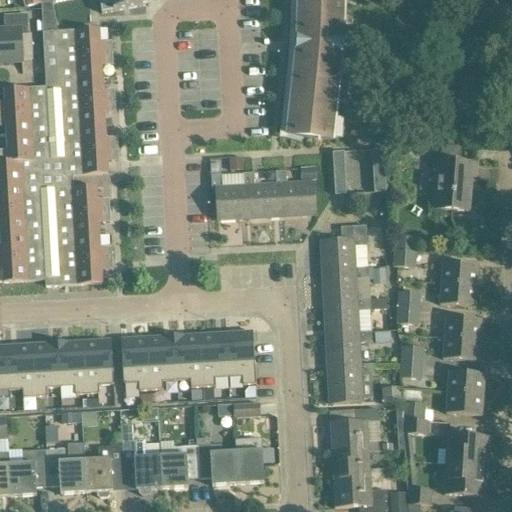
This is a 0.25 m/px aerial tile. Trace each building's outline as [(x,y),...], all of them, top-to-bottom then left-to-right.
[(24,0),(26,8),(43,5),(53,4),(72,0),(24,0)] [(99,0),(102,15),(151,6),(150,0),(99,0)] [(298,0),(297,38),(296,52),(288,136),(334,141),(343,57),(343,50),(345,4),(345,0),(298,0)] [(44,35),(46,58),(113,54),(112,43),(100,44),(100,31),(58,34),(53,4),(43,5),(44,35)] [(0,31),(0,64),(22,64),(21,35),(28,35),(27,16),(4,17),(5,31),(0,31)] [(46,58),(47,83),(102,80),(102,68),(114,67),(113,54),(46,58)] [(102,80),(47,83),(47,89),(46,89),(47,107),(116,103),(115,91),(103,91),(102,80)] [(0,103),(0,115),(48,113),(47,107),(46,89),(5,91),(5,104),(0,103)] [(47,107),(48,113),(49,131),(105,127),(104,115),(117,115),(116,103),(47,107)] [(0,127),(7,128),(7,140),(49,137),(49,131),(48,113),(0,115),(0,127)] [(49,131),(49,137),(50,155),(119,151),(118,139),(106,139),(105,127),(49,131)] [(0,151),(0,163),(50,160),(50,155),(49,137),(7,140),(8,151),(0,151)] [(50,155),(50,160),(52,185),(74,184),(73,178),(108,176),(107,163),(119,163),(119,151),(50,155)] [(375,195),(386,194),(384,151),(372,152),(375,195)] [(333,154),(335,197),(347,197),(344,154),(333,154)] [(243,159),(229,160),(230,172),(243,171),(243,159)] [(0,188),(52,185),(50,160),(0,163),(0,188)] [(436,211),(468,213),(471,183),(475,183),(476,166),(440,163),(436,211)] [(303,168),(304,180),(319,179),(319,168),(303,168)] [(275,173),(267,174),(267,182),(275,182),(275,173)] [(286,173),(275,173),(276,187),(282,186),(284,219),(316,217),(314,184),(287,186),(286,173)] [(244,175),(244,189),(249,188),(251,221),(284,219),(282,186),(276,187),(254,188),(254,174),(244,175)] [(221,176),(212,177),(212,191),(217,191),(219,222),(251,221),(249,188),(244,189),(222,190),(221,176)] [(52,185),(53,209),(53,216),(110,212),(110,200),(97,201),(97,188),(74,190),(74,184),(52,185)] [(0,212),(53,209),(52,185),(0,188),(0,212)] [(0,224),(1,236),(54,233),(53,216),(53,209),(0,212),(0,224)] [(53,216),(54,233),(55,240),(100,237),(99,225),(111,224),(110,212),(53,216)] [(321,244),(323,276),(354,275),(354,270),(368,269),(367,247),(366,229),(341,229),(341,243),(321,244)] [(0,248),(0,260),(56,257),(55,240),(54,233),(1,236),(2,248),(0,248)] [(55,240),(56,257),(56,264),(113,260),(112,248),(100,249),(100,237),(55,240)] [(417,254),(397,252),(396,268),(415,270),(417,254)] [(56,257),(0,260),(0,272),(3,272),(4,285),(46,282),(46,289),(57,288),(56,264),(56,257)] [(113,260),(56,264),(57,288),(102,286),(102,273),(114,272),(113,260)] [(443,265),(441,286),(477,288),(479,267),(443,265)] [(354,275),(323,276),(325,309),(356,307),(355,302),(370,301),(369,279),(368,269),(354,270),(354,275)] [(386,271),(373,271),(373,282),(373,283),(386,282),(386,271)] [(477,288),(441,286),(440,307),(476,309),(477,288)] [(421,296),(399,294),(398,309),(420,311),(421,296)] [(356,307),(325,309),(327,341),(358,339),(358,335),(357,313),(371,312),(370,301),(355,302),(356,307)] [(388,301),(370,301),(371,312),(389,311),(388,301)] [(420,311),(398,309),(397,325),(419,326),(420,311)] [(446,319),(444,340),(480,343),(482,322),(446,319)] [(253,334),(226,335),(229,380),(243,379),(243,387),(256,386),(253,334)] [(358,339),(327,341),(328,373),(360,372),(360,366),(359,345),(372,344),(372,334),(358,335),(358,339)] [(390,334),(375,335),(376,345),(391,344),(390,334)] [(226,335),(200,337),(203,389),(215,388),(215,380),(229,380),(226,335)] [(169,338),(148,340),(151,392),(164,391),(163,383),(177,383),(174,337),(169,337),(169,338)] [(180,337),(174,337),(177,383),(191,382),(191,390),(203,389),(200,337),(180,338),(180,337)] [(148,340),(121,341),(124,386),(139,385),(139,393),(151,392),(148,340)] [(480,343),(444,340),(443,361),(479,364),(480,343)] [(111,342),(84,343),(87,396),(99,395),(99,387),(114,386),(111,342)] [(64,344),(58,344),(61,389),(75,388),(75,396),(87,396),(84,343),(64,344)] [(53,345),(33,346),(36,399),(48,398),(47,390),(61,389),(58,344),(53,344),(53,345)] [(33,346),(7,348),(9,392),(23,391),(24,399),(36,399),(33,346)] [(7,348),(0,348),(0,392),(9,392),(7,348)] [(424,350),(402,348),(401,364),(423,366),(424,350)] [(423,366),(401,364),(400,379),(422,382),(423,366)] [(360,372),(328,373),(330,406),(362,404),(360,377),(374,376),(374,366),(360,366),(360,372)] [(449,374),(448,395),(484,397),(485,376),(449,374)] [(249,389),(245,393),(246,399),(256,398),(256,388),(249,389)] [(401,389),(382,390),(383,407),(402,406),(401,389)] [(214,391),(203,391),(204,403),(215,402),(214,391)] [(202,392),(192,392),(192,401),(202,401),(202,392)] [(484,397),(448,395),(446,415),(482,418),(484,397)] [(151,396),(140,397),(141,406),(152,406),(151,396)] [(88,409),(99,409),(99,401),(88,402),(88,409)] [(36,402),(36,410),(36,411),(45,411),(45,402),(36,402)] [(235,418),(235,421),(261,419),(260,405),(234,407),(235,418)] [(425,423),(426,407),(403,405),(403,412),(403,420),(403,421),(425,423)] [(158,411),(142,412),(143,425),(159,424),(158,411)] [(355,424),(330,425),(332,453),(369,451),(369,455),(379,454),(378,444),(381,444),(379,411),(354,412),(355,424)] [(403,412),(397,413),(398,452),(405,451),(403,435),(403,421),(403,420),(403,412)] [(82,415),(62,416),(62,427),(82,425),(82,415)] [(276,419),(265,419),(265,430),(277,430),(276,419)] [(432,424),(406,422),(405,435),(432,437),(432,424)] [(446,466),(479,468),(487,469),(489,439),(448,437),(446,466)] [(212,440),(198,440),(199,448),(201,481),(212,480),(212,488),(239,487),(237,454),(223,454),(222,447),(213,447),(212,440)] [(8,441),(0,441),(0,499),(11,499),(9,466),(8,466),(7,455),(8,455),(8,441)] [(262,441),(236,442),(237,454),(239,487),(264,485),(263,468),(270,467),(268,446),(268,442),(262,442),(262,441)] [(146,442),(122,443),(125,485),(136,484),(137,495),(140,498),(148,498),(150,495),(150,491),(162,491),(160,458),(146,458),(146,442)] [(100,461),(85,461),(87,495),(95,494),(95,498),(98,501),(105,500),(108,498),(108,494),(113,493),(112,486),(125,485),(122,443),(111,444),(111,449),(100,449),(100,461)] [(160,458),(162,491),(189,489),(188,482),(201,481),(199,448),(175,449),(175,443),(160,443),(160,458)] [(69,451),(47,452),(49,489),(60,489),(61,496),(87,495),(85,461),(85,446),(69,447),(69,451)] [(25,465),(9,466),(11,499),(37,498),(37,490),(49,489),(47,452),(24,454),(25,465)] [(332,454),(333,482),(370,482),(371,482),(386,481),(386,470),(370,471),(369,455),(369,452),(332,454)] [(413,455),(406,455),(406,464),(414,463),(413,455)] [(406,464),(405,464),(407,479),(407,481),(415,480),(414,463),(406,464)] [(487,469),(479,468),(446,466),(444,497),(485,499),(487,469)] [(370,482),(333,482),(335,510),(359,509),(359,511),(387,511),(387,493),(371,494),(370,482)] [(408,507),(432,509),(433,493),(409,492),(408,507)] [(391,496),(391,511),(407,511),(407,495),(391,496)]
